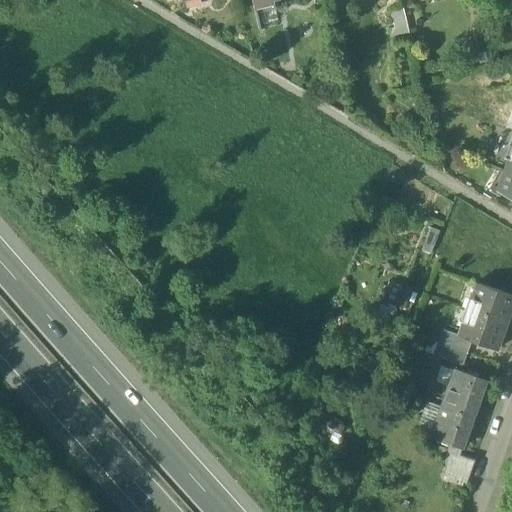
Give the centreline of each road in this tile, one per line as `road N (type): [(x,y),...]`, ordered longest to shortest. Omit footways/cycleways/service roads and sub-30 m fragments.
road 1 (motorway): [(224,511),(0,262)]
road 2 (motorway): [(0,329),(160,511)]
